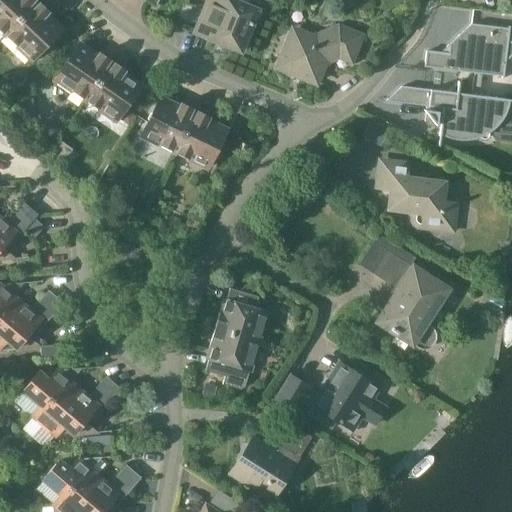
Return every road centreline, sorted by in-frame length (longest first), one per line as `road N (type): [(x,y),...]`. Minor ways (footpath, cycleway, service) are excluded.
road 1 (residential): [(172,365),(201,268),(241,192),(305,128),(285,107),(171,57),(93,0)]
road 2 (residential): [(172,365),(140,362),(99,327),(67,204),(27,167)]
road 3 (residential): [(160,511),(171,461),(172,365)]
